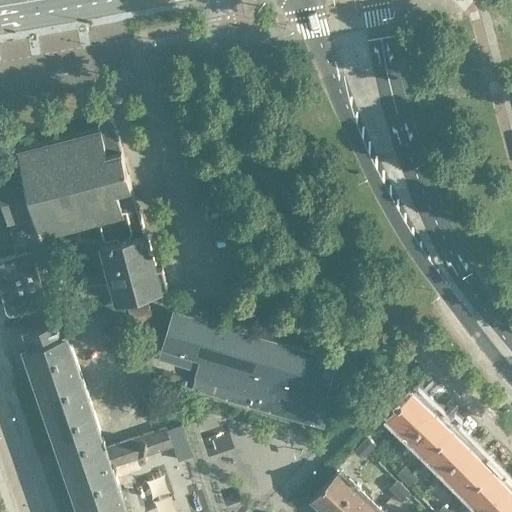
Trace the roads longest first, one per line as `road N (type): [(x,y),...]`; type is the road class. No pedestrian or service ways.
road 1 (tertiary): [(312,32),(390,210),(511,379)]
road 2 (tertiary): [(511,340),(435,220),(403,140),(372,0)]
